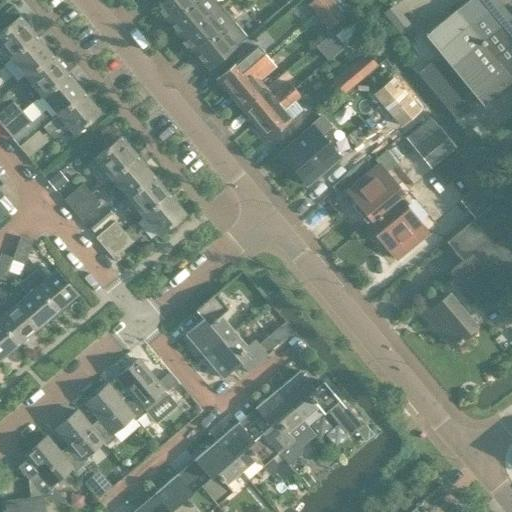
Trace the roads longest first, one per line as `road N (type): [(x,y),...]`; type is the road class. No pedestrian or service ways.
road 1 (tertiary): [(477,462),(267,219)]
road 2 (tertiary): [(267,219),(83,0)]
road 3 (residential): [(141,324),(0,446)]
road 4 (residential): [(267,219),(141,324)]
road 5 (residential): [(141,324),(39,208)]
road 6 (residential): [(108,504),(219,409)]
